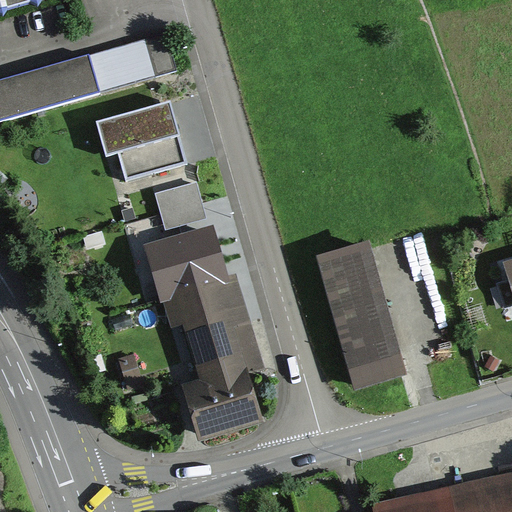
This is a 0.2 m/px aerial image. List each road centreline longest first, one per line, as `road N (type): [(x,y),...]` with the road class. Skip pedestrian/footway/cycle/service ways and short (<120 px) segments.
road 1 (unclassified): [(324,447),(199,0)]
road 2 (residential): [(324,447),(80,511)]
road 3 (tertiary): [(0,318),(79,511)]
road 4 (residential): [(511,396),(324,447)]
